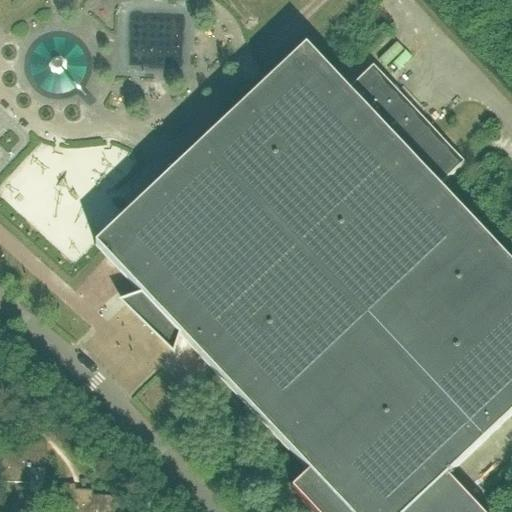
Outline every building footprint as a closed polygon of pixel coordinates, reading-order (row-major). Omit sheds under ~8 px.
[(89,91),(83,38),(35,43),(40,96),(89,91)] [(402,45),(385,61),(400,76),(416,60),(402,45)] [(311,511),(478,511),(473,507),(447,478),(511,416),(511,268),(437,189),(463,164),(431,130),(373,68),(347,93),(339,85),(306,49),(95,247),(143,300),(125,305),(172,353),(178,336),(210,370),(309,474),(291,491),(311,511)] [(82,260),(91,244),(82,239),(73,254),(82,260)] [(0,476),(0,483),(29,484),(30,469),(45,470),(46,444),(31,444),(31,449),(13,448),(13,453),(0,452),(0,476)] [(75,486),(60,485),(59,511),(74,511),(117,511),(118,506),(111,506),(112,497),(92,496),(92,491),(75,491),(75,486)]
